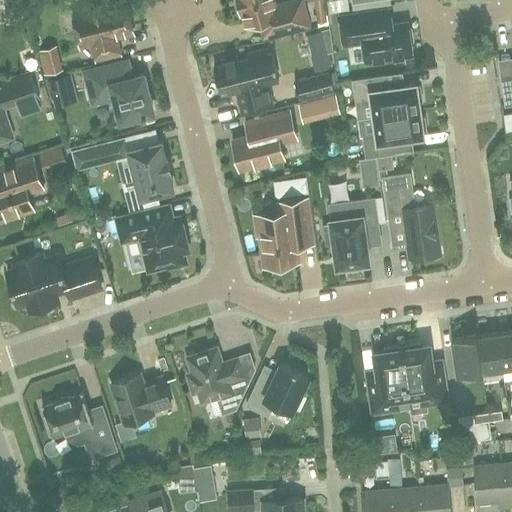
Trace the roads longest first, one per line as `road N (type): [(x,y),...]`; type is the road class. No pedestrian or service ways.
road 1 (residential): [(178,0),(172,42),(231,285)]
road 2 (residential): [(486,286),(274,313),(231,285)]
road 3 (residential): [(445,36),(486,286)]
road 4 (residential): [(231,285),(0,363)]
